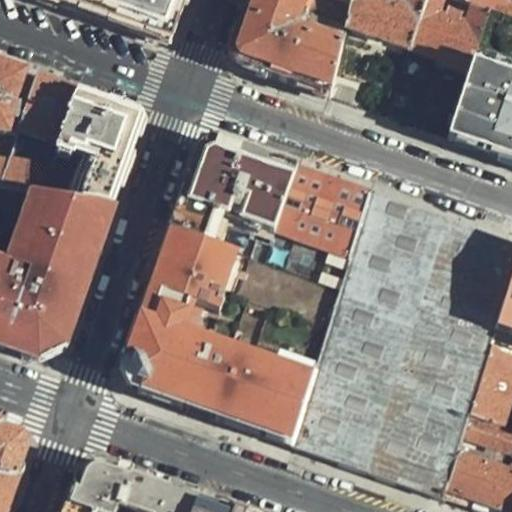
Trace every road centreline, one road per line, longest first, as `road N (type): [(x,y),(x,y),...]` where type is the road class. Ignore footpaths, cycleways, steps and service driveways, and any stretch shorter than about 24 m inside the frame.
road 1 (residential): [(189,95),(71,415)]
road 2 (residential): [(189,95),(511,206)]
road 3 (residential): [(349,511),(71,415)]
road 4 (residential): [(0,29),(189,95)]
